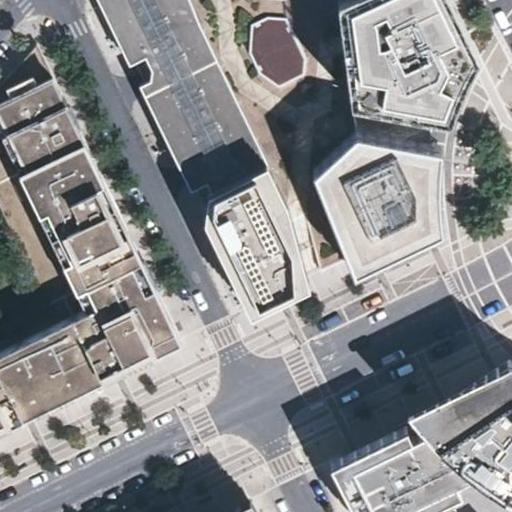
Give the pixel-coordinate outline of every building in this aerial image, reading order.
[(105,0),(206,206),(209,189),(270,159),(203,28),(191,0),(105,0)] [(288,197),(309,274),(316,271),(348,255),(316,169),(358,129),(353,94),(346,47),(346,42),(345,33),(340,0),(191,0),(203,28),(270,159),(288,197)] [(340,0),(345,33),(346,42),(346,47),(353,94),(434,108),(444,110),(447,100),(452,85),(457,73),(464,59),(470,48),(446,0),(340,0)] [(0,424),(14,418),(180,337),(169,313),(101,174),(72,113),(37,42),(29,52),(22,59),(16,66),(7,75),(1,82),(0,83),(0,206),(40,289),(53,314),(0,339),(0,424)] [(430,124),(434,108),(353,94),(358,129),(427,140),(430,124)] [(427,140),(358,129),(316,169),(348,255),(354,269),(397,249),(440,228),(437,217),(435,202),(434,184),(435,162),(437,141),(427,140)] [(206,206),(252,302),(309,274),(288,197),(270,159),(209,189),(206,206)] [(511,511),(511,358),(509,355),(407,405),(417,416),(420,421),(410,426),(408,421),(327,460),(353,511),(511,511)] [(265,511),(257,494),(237,504),(220,511),(265,511)]
